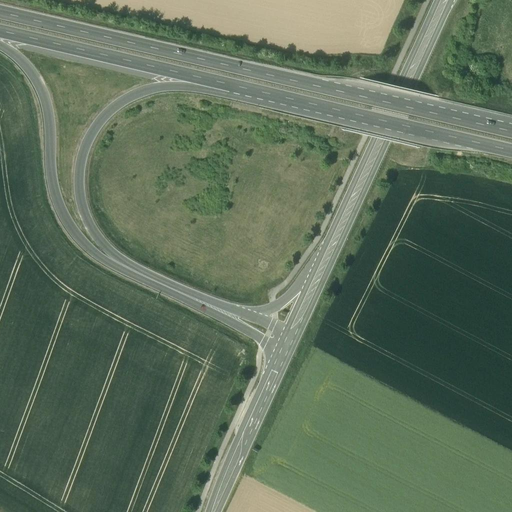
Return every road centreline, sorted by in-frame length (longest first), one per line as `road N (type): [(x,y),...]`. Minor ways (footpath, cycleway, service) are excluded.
road 1 (trunk): [(511,131),(0,12)]
road 2 (trunk): [(0,40),(37,84),(52,192),(86,250),(283,353)]
road 3 (trunk): [(241,313),(110,252),(83,203),(81,164),(102,119),(139,91),(196,76)]
road 4 (trunk): [(196,76),(511,150)]
road 5 (tertiary): [(315,280),(443,0)]
road 6 (trunk): [(0,31),(196,76)]
road 7 (tertiary): [(212,511),(283,353)]
